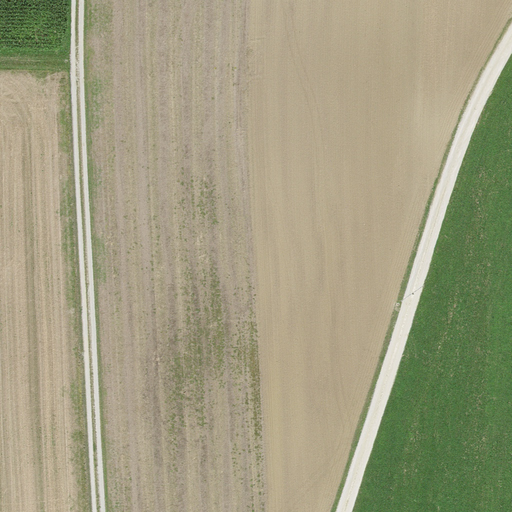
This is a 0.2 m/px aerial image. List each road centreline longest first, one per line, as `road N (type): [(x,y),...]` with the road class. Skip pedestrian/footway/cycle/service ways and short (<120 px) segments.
road 1 (track): [(102,511),(78,0)]
road 2 (track): [(511,43),(478,107),(347,511)]
